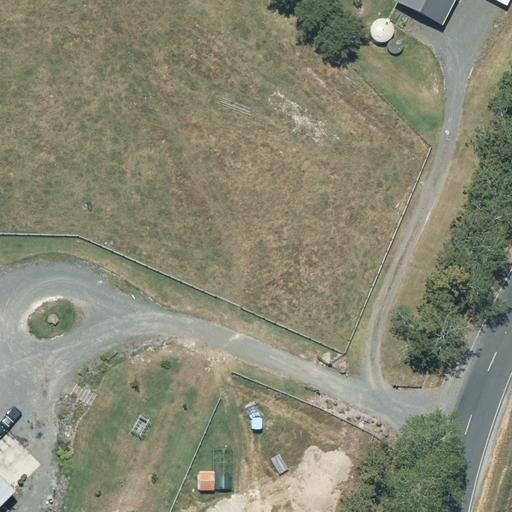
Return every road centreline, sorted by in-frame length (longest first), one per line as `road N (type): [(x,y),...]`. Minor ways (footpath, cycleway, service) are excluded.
road 1 (unknown): [(486,437),(231,346),(169,342),(69,360),(0,398)]
road 2 (tertiary): [(511,358),(462,511)]
